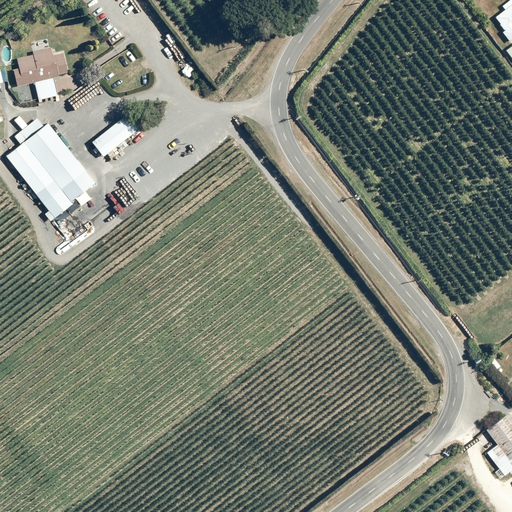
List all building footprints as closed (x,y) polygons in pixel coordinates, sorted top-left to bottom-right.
[(511,0),(508,0),(502,5),(505,9),(494,17),(504,30),(501,32),(510,42),(511,40),(511,0)] [(57,96),(54,79),(53,76),(67,74),(63,53),(52,55),(51,47),(46,48),(44,37),(31,39),(34,52),(34,54),(16,57),(18,68),(13,69),(16,86),(35,83),(38,99),(57,96)] [(29,125),(20,114),(13,120),(22,131),(14,137),(20,143),(5,155),(54,218),(72,204),(70,202),(94,183),(46,122),(42,125),(37,119),(29,125)] [(136,131),(125,116),(91,142),(98,150),(102,157),(136,131)] [(140,204),(121,179),(114,184),(133,209),(140,204)] [(127,208),(117,194),(111,198),(121,213),(127,208)] [(511,424),(505,415),(486,430),(497,444),(486,452),(498,468),(494,471),(500,479),(511,469),(511,424)]
